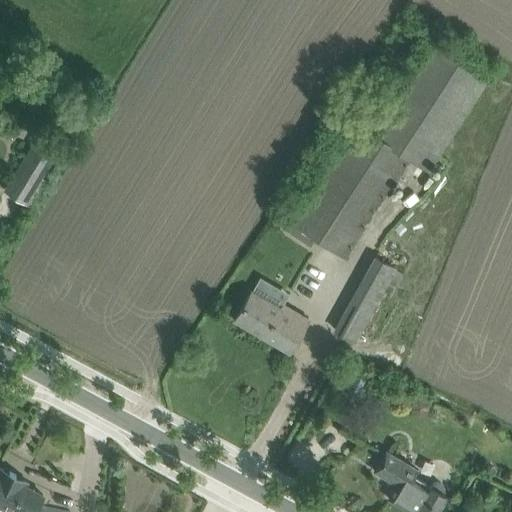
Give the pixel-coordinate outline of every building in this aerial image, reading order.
[(354,120),(288,222),(347,260),(404,172),(410,176),(417,164),(429,172),(490,79),(429,39),(370,130),(354,120)] [(63,141),(47,132),(39,127),(32,139),(11,174),(35,188),(63,141)] [(374,256),(333,330),(357,343),(398,269),(374,256)] [(282,303),(280,307),(251,290),(244,301),(234,319),(290,352),(300,334),(309,319),(282,303)] [(358,403),(369,381),(351,371),(340,394),(358,403)] [(415,476),(418,470),(386,451),(385,453),(375,470),(397,483),(388,498),(411,511),(437,511),(441,506),(447,495),(444,493),(445,491),(445,489),(444,486),(442,484),(440,483),(438,482),(435,483),(433,484),(431,486),(415,476)] [(0,511),(8,511),(9,511),(10,511),(33,511),(43,494),(25,485),(27,481),(0,466),(0,511)]
